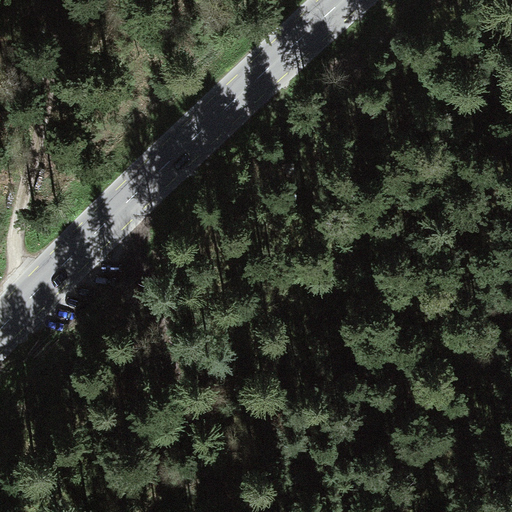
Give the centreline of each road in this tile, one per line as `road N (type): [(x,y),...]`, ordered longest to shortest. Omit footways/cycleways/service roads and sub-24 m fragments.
road 1 (primary): [(0,329),(343,0)]
road 2 (track): [(406,511),(353,484),(278,468),(217,427),(181,363),(162,267),(119,209)]
road 3 (track): [(25,303),(16,234),(55,40),(53,0)]
